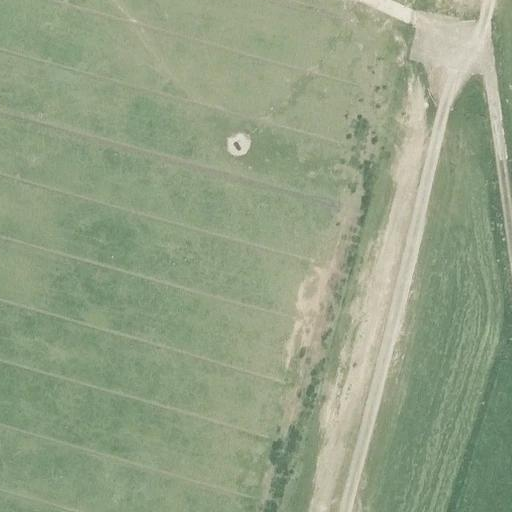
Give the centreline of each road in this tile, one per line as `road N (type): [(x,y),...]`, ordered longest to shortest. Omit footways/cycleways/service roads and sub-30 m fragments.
road 1 (track): [(345,511),(451,70),(480,34),(488,0)]
road 2 (track): [(467,51),(489,78),(511,250)]
